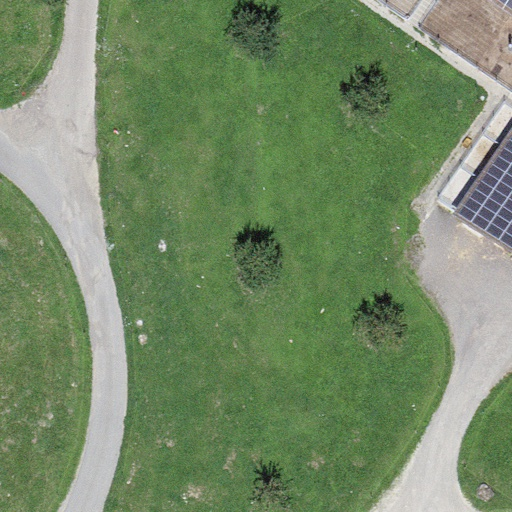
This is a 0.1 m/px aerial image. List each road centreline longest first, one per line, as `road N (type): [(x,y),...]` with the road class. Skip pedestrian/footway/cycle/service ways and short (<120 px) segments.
road 1 (track): [(83,511),(113,408),(107,315),(82,231),(28,167),(0,152)]
road 2 (track): [(401,511),(511,317)]
